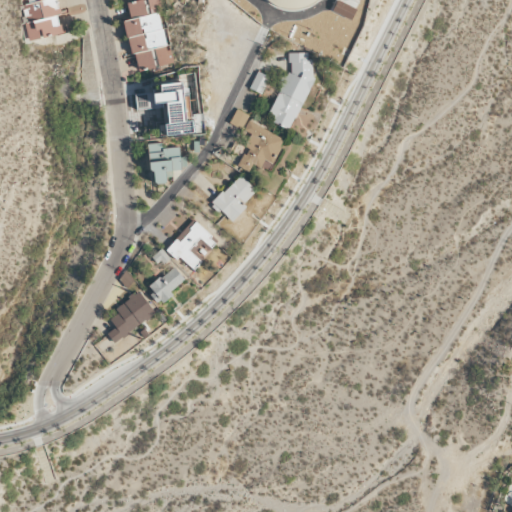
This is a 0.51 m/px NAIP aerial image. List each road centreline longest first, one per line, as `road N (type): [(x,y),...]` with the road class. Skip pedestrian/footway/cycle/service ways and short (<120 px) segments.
road 1 (residential): [(0,438),(92,399),(233,289),(310,186),(405,0)]
road 2 (residential): [(50,373),(128,226),(118,106),(97,0)]
road 3 (residential): [(125,237),(219,131),(250,61),(257,21)]
